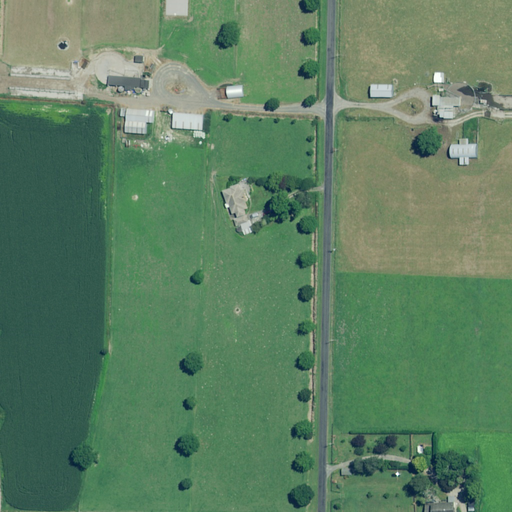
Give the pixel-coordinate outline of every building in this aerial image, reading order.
[(142,92),(142,88),(151,89),(151,80),(138,79),(139,74),(110,72),(109,85),(120,86),(120,90),(120,91),(121,92),(122,92),(122,93),(123,93),(124,93),(124,92),(125,92),(125,91),(136,92),(137,92),(137,93),(138,93),(138,94),(139,94),(140,94),(141,93),(142,92)] [(444,84),(445,74),(436,73),(435,83),(444,84)] [(394,98),(394,86),(373,85),(373,98),(394,98)] [(235,99),(234,87),(218,88),(219,100),(235,99)] [(441,106),(441,117),(445,118),(445,119),(454,120),(455,107),(472,108),(473,92),(447,91),(446,98),(442,97),(442,96),(435,96),(434,106),(441,106)] [(511,101),(502,102),(502,109),(511,109),(511,101)] [(132,133),(131,139),(137,139),(137,138),(140,138),(140,134),(147,135),(148,123),(154,123),(155,112),(122,109),(121,117),(128,117),(127,133),(132,133)] [(205,116),(175,114),(174,129),(204,131),(205,116)] [(452,145),(453,160),(461,159),(461,166),(471,166),(471,159),(478,159),(477,145),(469,145),(469,140),(461,140),(461,145),(452,145)] [(242,185),(232,188),(233,190),(225,191),(229,209),(232,208),(234,215),(238,214),(239,217),(247,215),(246,209),(250,208),(246,190),(243,191),(242,185)] [(250,215),(235,220),(239,233),(245,231),(246,236),(256,233),(250,215)]
